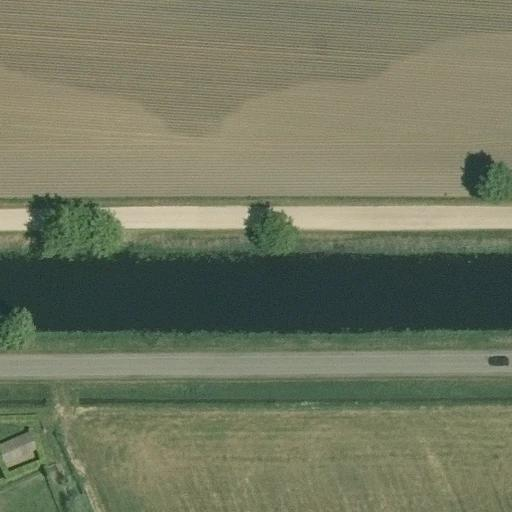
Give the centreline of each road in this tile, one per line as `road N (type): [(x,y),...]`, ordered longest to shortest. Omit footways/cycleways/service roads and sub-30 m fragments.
road 1 (unclassified): [(0,368),(511,363)]
road 2 (track): [(0,219),(511,217)]
